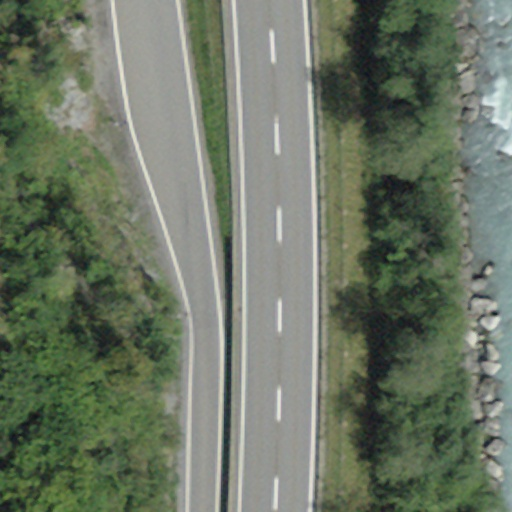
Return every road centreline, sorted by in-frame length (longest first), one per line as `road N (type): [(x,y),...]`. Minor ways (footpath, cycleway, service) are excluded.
road 1 (unclassified): [(145,0),(201,272),(207,511)]
road 2 (primary): [(276,511),(279,224),(270,0)]
